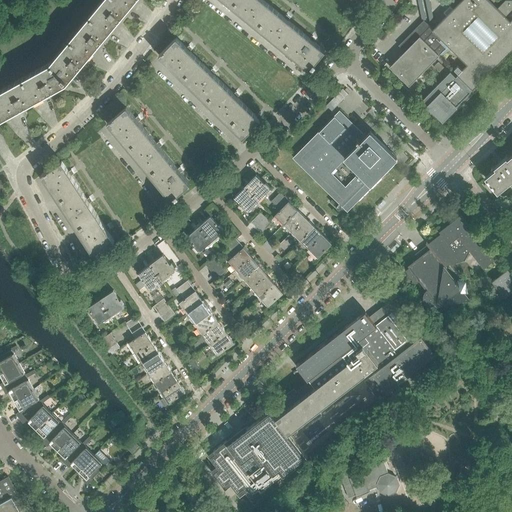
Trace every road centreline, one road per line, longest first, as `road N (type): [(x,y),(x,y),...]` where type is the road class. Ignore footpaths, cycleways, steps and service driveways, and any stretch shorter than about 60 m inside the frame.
road 1 (residential): [(125,493),(411,204)]
road 2 (residential): [(113,264),(90,279),(69,275),(23,175),(117,80),(175,0)]
road 3 (residential): [(194,390),(113,264)]
road 4 (residential): [(447,160),(345,59)]
road 5 (residential): [(243,340),(162,228)]
road 6 (residential): [(345,59),(253,151)]
road 7 (residential): [(293,286),(208,191)]
road 8 (residential): [(342,240),(253,151)]
